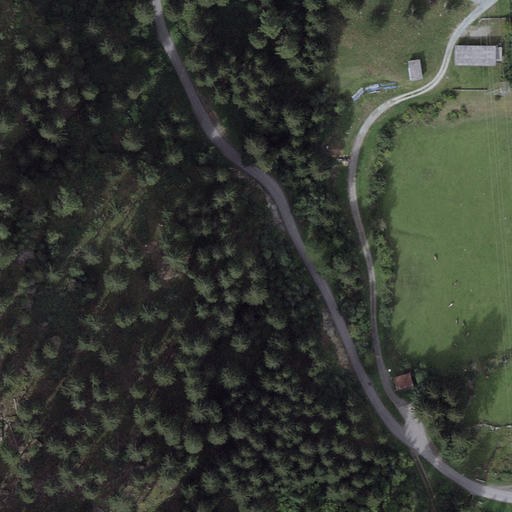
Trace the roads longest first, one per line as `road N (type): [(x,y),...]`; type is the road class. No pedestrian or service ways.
road 1 (track): [(424,453),(362,379),(273,187),(220,145),(169,58),(155,0)]
road 2 (track): [(493,0),(455,34),(431,85),(372,116),(351,166),(372,275),(375,349),(424,453)]
